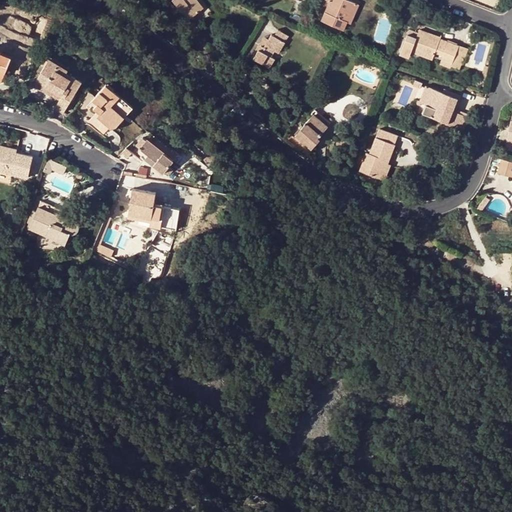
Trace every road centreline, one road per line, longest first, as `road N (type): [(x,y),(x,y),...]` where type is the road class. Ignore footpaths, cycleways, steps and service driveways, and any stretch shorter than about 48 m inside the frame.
road 1 (residential): [(103,0),(306,171),(369,204),(422,212),(461,195),(476,180),(497,95)]
road 2 (residential): [(119,187),(59,135),(0,115)]
